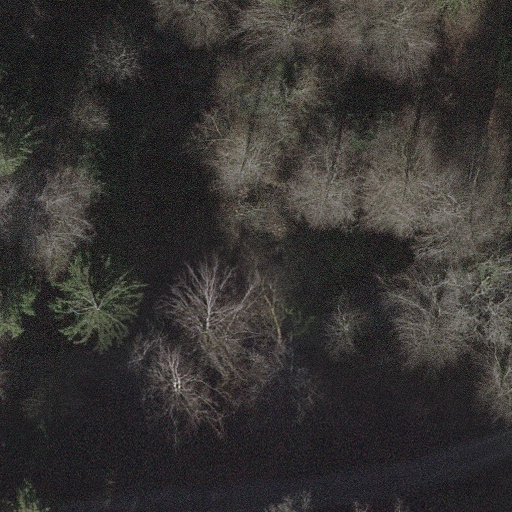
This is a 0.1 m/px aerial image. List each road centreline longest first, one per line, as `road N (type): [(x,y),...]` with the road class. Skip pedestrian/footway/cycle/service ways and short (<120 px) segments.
road 1 (track): [(511,294),(465,312),(0,410)]
road 2 (track): [(511,437),(355,492),(154,511)]
